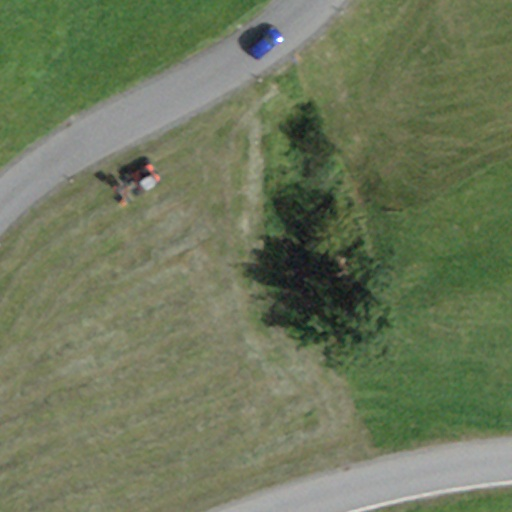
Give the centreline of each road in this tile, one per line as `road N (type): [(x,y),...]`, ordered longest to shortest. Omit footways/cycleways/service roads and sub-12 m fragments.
road 1 (tertiary): [(0,221),(33,173),(283,33),(315,0)]
road 2 (tertiary): [(268,511),(440,469),(511,462)]
